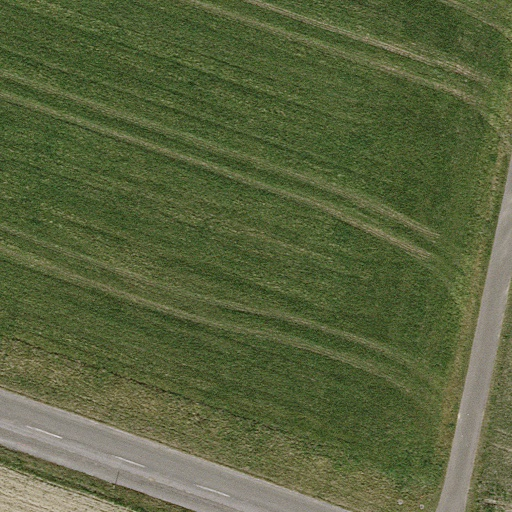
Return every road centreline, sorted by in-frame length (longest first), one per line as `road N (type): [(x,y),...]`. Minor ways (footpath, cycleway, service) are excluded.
road 1 (track): [(511,211),(450,511)]
road 2 (unclassified): [(0,424),(251,511)]
